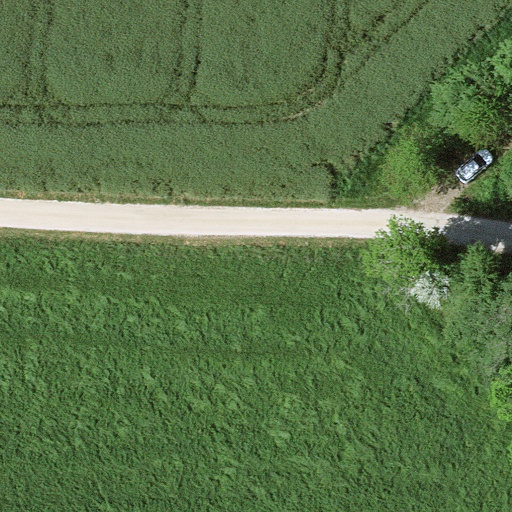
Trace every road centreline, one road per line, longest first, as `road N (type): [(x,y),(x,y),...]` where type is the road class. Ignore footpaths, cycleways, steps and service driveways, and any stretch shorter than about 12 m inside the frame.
road 1 (unclassified): [(0,212),(416,226)]
road 2 (track): [(416,226),(446,176),(511,127)]
